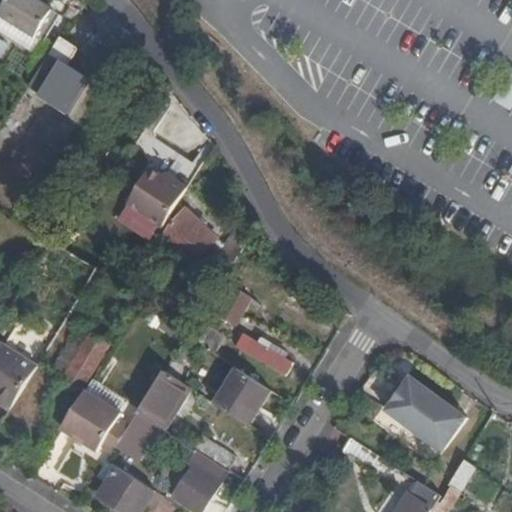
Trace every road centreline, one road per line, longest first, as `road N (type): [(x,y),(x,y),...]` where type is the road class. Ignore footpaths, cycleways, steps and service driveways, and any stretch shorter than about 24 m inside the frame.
road 1 (residential): [(113,0),(228,147),(275,231),(377,318)]
road 2 (residential): [(254,511),(377,318)]
road 3 (residential): [(377,318),(511,411)]
